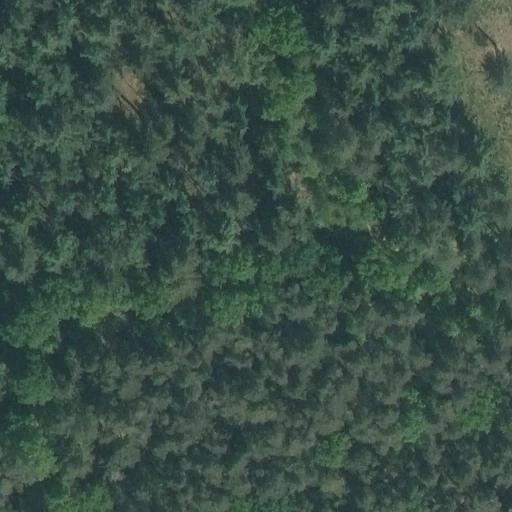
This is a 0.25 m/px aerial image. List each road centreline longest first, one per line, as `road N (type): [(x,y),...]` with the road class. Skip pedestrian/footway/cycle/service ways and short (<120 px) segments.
road 1 (track): [(260,0),(312,139),(382,234)]
road 2 (track): [(382,234),(511,272)]
